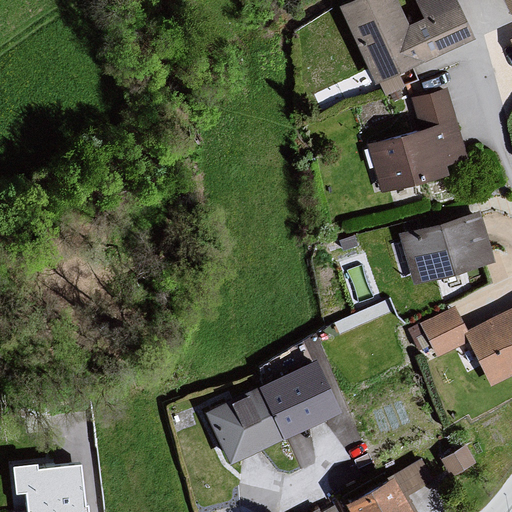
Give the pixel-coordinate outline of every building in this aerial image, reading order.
[(396,0),(350,0),(337,6),(374,84),(417,69),(422,62),(467,40),(462,35),(469,20),(456,0),(411,0),(421,18),(409,24),(396,0)] [(511,0),(503,0),(509,13),(511,11),(511,0)] [(418,132),(363,145),(374,188),(448,177),(446,165),(466,160),(447,91),(409,98),(418,132)] [(479,214),(397,236),(414,284),(494,263),(479,214)] [(453,309),(417,325),(436,357),(466,340),(464,334),(468,332),(453,309)] [(488,388),(511,375),(511,310),(468,332),(464,334),(466,340),(488,388)] [(313,359),(204,413),(229,464),(338,412),(313,359)] [(451,468),(475,455),(465,438),(441,451),(451,468)] [(420,451),(393,466),(406,488),(433,473),(420,451)] [(37,465),(14,467),(16,495),(27,494),(28,511),(89,511),(88,506),(84,507),(80,466),(37,471),(37,465)] [(412,511),(392,475),(345,503),(349,511),(412,511)] [(320,506),(323,511),(342,511),(333,497),(320,506)]
